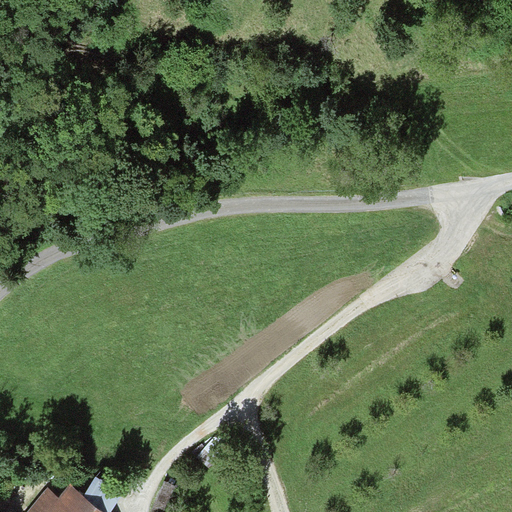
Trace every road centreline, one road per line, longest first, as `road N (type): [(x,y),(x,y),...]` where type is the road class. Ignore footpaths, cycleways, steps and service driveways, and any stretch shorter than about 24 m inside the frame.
road 1 (track): [(511,180),(426,198),(174,215),(39,263),(0,292)]
road 2 (track): [(137,511),(154,470),(182,439),(448,233),(457,192)]
